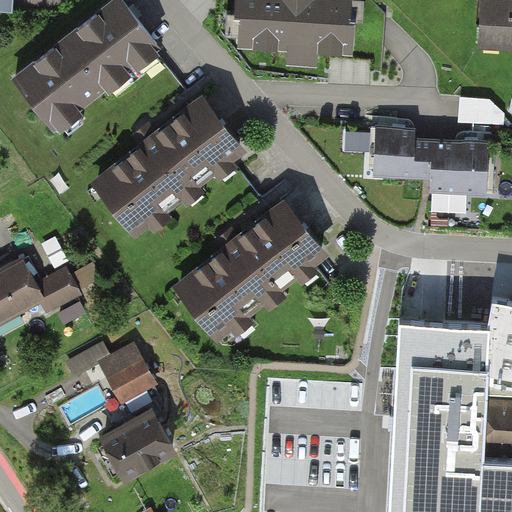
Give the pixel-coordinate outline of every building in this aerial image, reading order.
[(0,0),(0,14),(14,15),(14,0),(0,0)] [(162,52),(123,0),(116,0),(14,78),(55,132),(162,52)] [(386,0),(261,0),(259,42),(383,49),(386,0)] [(511,4),(485,3),(482,44),(511,46),(511,4)] [(462,121),(507,119),(507,95),(462,97),(462,121)] [(246,154),(205,100),(92,185),(134,240),(246,154)] [(428,133),(377,129),(374,171),(426,174),(424,196),(440,197),(439,213),(476,216),(477,200),(491,201),(495,148),(428,143),(428,133)] [(373,155),(374,134),(357,134),(356,154),(373,155)] [(330,258),(288,203),(176,289),(217,343),(330,258)] [(0,325),(44,301),(50,311),(78,296),(66,273),(39,288),(27,265),(0,279),(0,325)] [(511,299),(494,297),(490,323),(487,393),(511,394),(511,299)] [(487,393),(490,323),(401,321),(398,368),(396,417),(396,426),(391,511),(481,511),(484,458),(487,393)] [(104,339),(70,359),(77,372),(100,358),(119,391),(153,371),(134,338),(111,352),(104,339)] [(511,403),(493,402),(491,448),(511,449),(511,403)] [(157,403),(102,434),(122,470),(178,440),(157,403)] [(511,511),(511,459),(484,458),(481,511),(511,511)]
